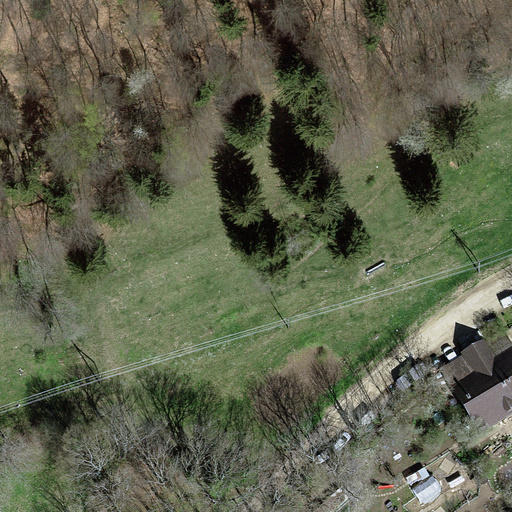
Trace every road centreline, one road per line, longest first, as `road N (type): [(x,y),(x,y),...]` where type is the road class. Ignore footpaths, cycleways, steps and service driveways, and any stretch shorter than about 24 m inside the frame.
road 1 (track): [(0,424),(82,401),(374,382)]
road 2 (track): [(235,511),(291,445),(511,278)]
